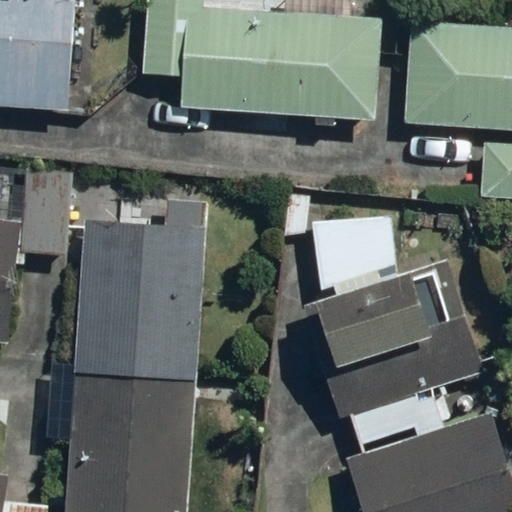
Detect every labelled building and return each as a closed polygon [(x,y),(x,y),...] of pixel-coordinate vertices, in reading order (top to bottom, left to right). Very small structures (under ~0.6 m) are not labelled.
[(0,0),(0,110),(64,114),(69,0),(0,0)] [(145,0),(142,83),(178,85),(180,114),(371,122),(375,21),(201,13),(202,0),(145,0)] [(511,32),(402,25),(396,125),(511,132),(511,32)] [(511,152),(476,150),(474,204),(511,205),(511,152)] [(16,276),(17,254),(65,256),(69,164),(0,160),(0,353),(1,353),(5,276),(16,276)] [(70,369),(48,368),(44,445),(66,446),(62,511),(186,511),(202,206),(157,204),(155,234),(76,230),(70,369)] [(389,224),(305,231),(320,300),(300,309),(335,425),(349,417),(360,465),(345,469),(359,511),(511,511),(511,491),(488,415),(444,431),(432,394),(484,376),(449,273),(397,283),(389,224)] [(0,496),(2,478),(0,477),(0,511),(43,511),(43,509),(0,504),(0,496)]
